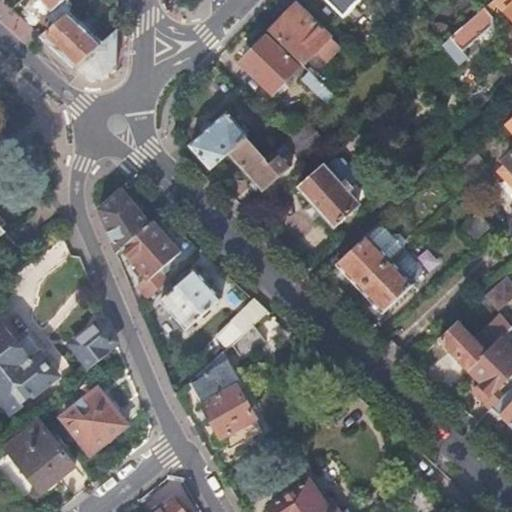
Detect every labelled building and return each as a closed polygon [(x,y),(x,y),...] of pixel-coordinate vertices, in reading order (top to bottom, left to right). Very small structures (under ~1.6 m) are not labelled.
[(40,0),(51,13),(47,16),(56,25),(69,13),(73,4),(69,0),(40,0)] [(327,0),(346,17),(362,0),(327,0)] [(500,5),(511,17),(511,0),(495,0),(488,6),(486,8),(491,13),(500,5)] [(466,13),(472,20),(473,19),(482,11),(476,4),(466,13)] [(271,33),(302,63),(316,49),(328,60),(340,48),(298,6),(271,33)] [(472,20),(445,43),(457,56),(456,58),(464,67),(473,58),(466,51),(476,42),(493,26),(494,17),(491,13),(486,8),(482,11),(473,19),(472,20)] [(42,37),(75,68),(100,44),(69,13),(56,25),(42,37)] [(100,44),(75,68),(91,82),(104,77),(116,71),(117,29),(100,44)] [(298,67),(268,37),(242,63),(272,93),(298,67)] [(476,42),(466,51),(473,58),(483,49),(476,42)] [(303,78),(318,92),(325,85),(310,71),(303,78)] [(318,92),(331,105),(339,98),(325,85),(318,92)] [(229,113),(193,147),(213,169),(230,154),(248,137),(250,135),(229,113)] [(285,141),(286,143),(292,149),(306,164),(329,144),(308,121),(285,141)] [(230,154),(265,192),(293,167),(284,156),(292,149),(286,143),(269,158),(248,137),(230,154)] [(470,146),(450,165),(466,181),(486,164),(470,146)] [(361,203),(327,166),(301,190),(336,226),(361,203)] [(99,210),(116,255),(121,251),(151,223),(123,190),(99,210)] [(482,213),(462,233),(472,245),(493,226),(482,213)] [(121,251),(145,278),(138,285),(148,297),(169,279),(161,270),(180,252),(153,220),(151,223),(121,251)] [(374,232),(338,266),(361,289),(392,260),(403,248),(404,243),(401,240),(397,241),(386,230),(374,232)] [(392,260),(361,289),(384,312),(415,283),(398,265),(392,260)] [(177,287),(161,301),(187,330),(223,296),(196,269),(177,287)] [(511,298),(499,284),(487,295),(499,310),(511,298)] [(255,298),(216,334),(228,348),(235,341),(254,325),(269,311),(255,298)] [(511,324),(506,317),(480,343),(489,351),(503,338),(511,328),(511,324)] [(440,339),(470,370),(489,351),(480,343),(459,321),(440,339)] [(100,322),(73,344),(90,368),(109,354),(105,349),(115,341),(107,324),(100,322)] [(0,404),(3,407),(8,408),(11,411),(57,375),(41,354),(30,362),(19,346),(1,324),(0,324),(0,404)] [(254,325),(235,341),(248,354),(270,342),(254,325)] [(489,351),(470,370),(483,383),(482,385),(491,394),(511,373),(511,347),(503,338),(489,351)] [(19,346),(30,362),(41,354),(29,339),(19,346)] [(191,386),(229,451),(263,432),(238,390),(243,386),(222,353),(194,379),(197,383),(191,386)] [(511,388),(491,410),(501,419),(504,416),(511,424),(511,388)] [(99,390),(63,417),(91,454),(127,426),(99,390)] [(8,446),(43,493),(76,467),(41,422),(8,446)] [(272,511),(338,511),(331,501),(325,504),(310,482),(271,509),(272,511)] [(157,511),(184,511),(174,499),(157,511)]
